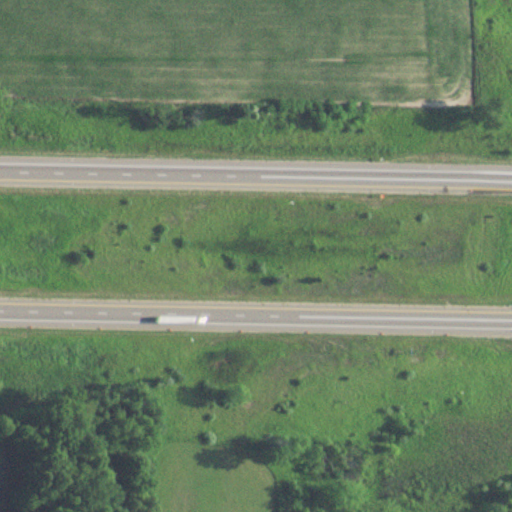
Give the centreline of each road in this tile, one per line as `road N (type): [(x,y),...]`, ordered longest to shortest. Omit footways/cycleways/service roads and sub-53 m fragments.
road 1 (motorway): [(0,309),(511,319)]
road 2 (motorway): [(511,178),(0,169)]
